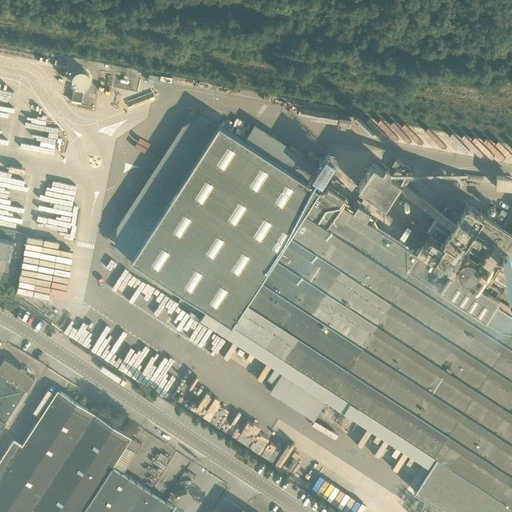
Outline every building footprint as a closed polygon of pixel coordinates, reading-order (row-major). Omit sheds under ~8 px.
[(72,73),(71,75),(71,77),(71,79),(71,82),(72,84),(73,86),(75,87),(78,88),(80,89),(81,89),(83,88),(86,87),(88,86),(90,83),(91,81),(91,78),(90,76),(90,75),(89,73),(87,71),(86,70),(85,70),(83,69),(81,69),(80,69),(79,69),(77,70),(75,70),(74,71),(73,72),(72,73)] [(71,101),(80,103),(83,91),(73,89),(71,101)] [(201,303),(231,323),(320,189),(306,181),(243,139),(219,124),(180,182),(171,197),(163,208),(134,252),(131,257),(201,303)] [(324,154),(310,176),(321,182),(334,160),(324,154)] [(373,162),(357,186),(385,204),(400,180),(373,162)] [(489,186),(505,186),(505,175),(489,174),(489,186)] [(397,190),(413,201),(417,195),(401,184),(397,190)] [(416,252),(320,189),(231,323),(236,327),(233,332),(278,361),(329,394),(430,460),(511,330),(511,313),(495,302),(498,297),(455,268),(451,274),(432,261),(416,252)] [(352,209),(365,218),(370,210),(357,201),(352,209)] [(416,252),(432,261),(438,251),(453,261),(455,258),(474,270),(478,264),(489,271),(490,270),(505,280),(511,284),(511,232),(466,202),(455,219),(440,210),(428,229),(430,231),(416,252)] [(0,256),(5,258),(12,259),(15,242),(0,238),(0,256)] [(511,511),(511,330),(430,460),(432,461),(429,466),(416,485),(456,510),(460,503),(468,509),(480,492),(511,511)] [(0,429),(7,420),(34,377),(24,371),(26,368),(21,365),(20,367),(4,357),(0,364),(0,429)] [(0,511),(169,511),(174,505),(113,466),(131,437),(58,389),(22,444),(13,439),(0,459),(0,511)] [(133,438),(127,447),(136,453),(142,444),(133,438)]
